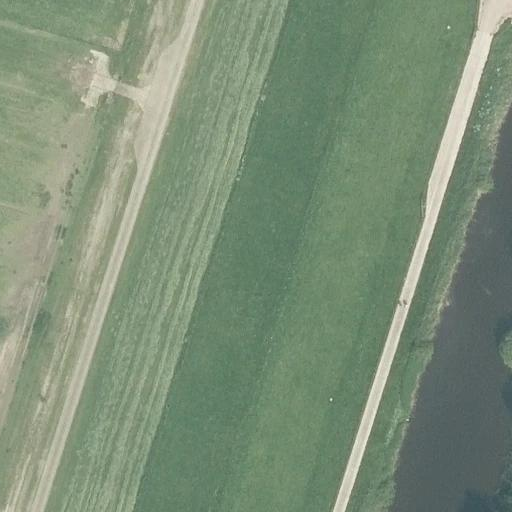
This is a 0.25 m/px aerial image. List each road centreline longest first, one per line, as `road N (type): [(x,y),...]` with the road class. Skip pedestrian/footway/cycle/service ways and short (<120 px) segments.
road 1 (track): [(36,511),(198,0)]
road 2 (track): [(495,0),(340,511)]
